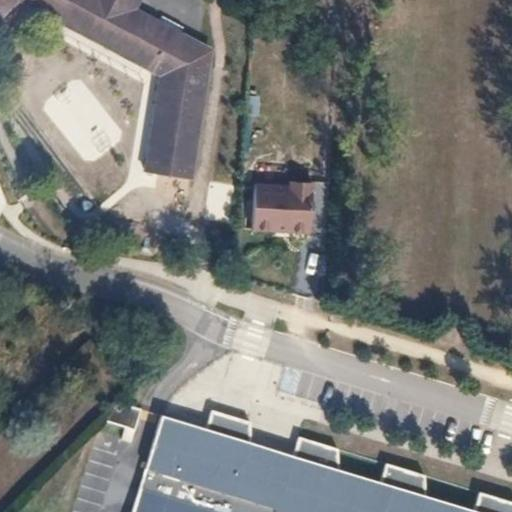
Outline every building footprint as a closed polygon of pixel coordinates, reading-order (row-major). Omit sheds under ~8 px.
[(176,34),(156,23),(131,10),(136,0),(0,0),(0,14),(15,0),(158,77),(142,173),(188,180),(208,52),(176,34)] [(160,16),(156,23),(176,34),(179,27),(160,16)] [(251,185),(249,230),(271,231),(271,229),(283,229),(283,232),(306,233),(309,183),(286,182),(286,187),(251,185)] [(133,431),(139,410),(116,403),(99,420),(133,431)] [(202,429),(158,416),(127,511),(511,511),(511,503),(476,492),(470,511),(421,497),(421,475),(382,463),(376,484),(335,470),(334,449),(295,437),(289,458),(247,444),(246,422),(208,411),(202,429)]
